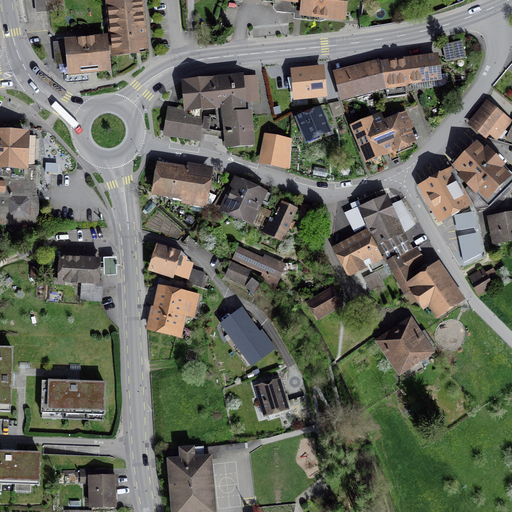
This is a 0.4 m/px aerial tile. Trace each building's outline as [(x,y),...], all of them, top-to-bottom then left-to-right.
[(61,0),(37,0),(38,11),(63,9),(61,0)] [(107,0),(110,16),(139,13),(137,0),(107,0)] [(279,0),(278,7),(303,10),(303,14),(342,18),(343,0),(279,0)] [(144,52),(139,13),(110,16),(114,55),(144,52)] [(66,39),(69,73),(110,69),(106,35),(66,39)] [(448,61),(466,58),(463,42),(445,46),(448,61)] [(402,62),(381,65),(380,60),(362,64),(349,67),(351,72),(337,75),(344,96),(384,86),(387,99),(407,95),(406,82),(427,79),(428,88),(440,86),(436,57),(402,62)] [(290,95),(325,92),(323,64),(288,66),(290,95)] [(245,112),(243,103),(258,102),(256,78),(199,83),(186,84),(188,108),(187,112),(173,110),(171,123),(168,135),(199,142),(202,129),(227,133),(229,148),(252,145),(249,112),(245,112)] [(491,135),(504,118),(487,105),(470,126),(485,137),(488,133),(491,135)] [(323,110),(297,120),(306,146),(333,136),(323,110)] [(383,116),(353,128),(368,165),(417,145),(405,116),(386,124),(383,116)] [(504,118),(491,135),(496,139),(509,122),(504,118)] [(0,215),(24,216),(27,137),(0,135),(0,215)] [(293,142),(270,139),(264,163),(290,167),(293,142)] [(477,147),(457,166),(463,173),(459,178),(472,191),(468,195),(483,210),(511,183),(511,174),(488,150),(484,154),(477,147)] [(209,175),(159,168),(155,194),(206,201),(209,175)] [(467,205),(449,174),(424,188),(441,219),(467,205)] [(268,195),(235,182),(221,218),(254,231),(268,195)] [(414,288),(410,281),(407,271),(423,262),(416,246),(412,249),(385,194),(361,206),(370,232),(369,235),(379,257),(383,255),(387,264),(405,294),(414,288)] [(300,213),(282,205),(267,238),(285,246),(300,213)] [(316,209),(302,208),(300,225),(315,226),(316,209)] [(511,217),(489,221),(494,249),(511,246),(511,217)] [(369,235),(336,250),(348,276),(369,266),(371,271),(387,264),(383,255),(379,257),(369,235)] [(286,268),(239,250),(232,266),(263,278),(261,285),(277,291),(286,268)] [(181,257),(159,251),(153,273),(174,279),(181,257)] [(98,282),(100,258),(63,256),(62,282),(83,283),(82,300),(101,301),(102,282),(98,282)] [(117,257),(104,257),(105,275),(117,274),(117,257)] [(410,281),(414,288),(426,309),(432,306),(438,316),(460,303),(438,265),(410,281)] [(503,267),(497,271),(503,281),(509,277),(503,267)] [(252,277),(231,268),(226,281),(247,289),(252,277)] [(485,271),(469,280),(476,292),(496,281),(492,274),(488,276),(485,271)] [(377,275),(365,281),(371,293),(383,287),(377,275)] [(199,295),(157,286),(147,331),(181,338),(186,317),(194,319),(199,295)] [(333,290),(307,305),(318,323),(344,308),(333,290)] [(259,332),(242,308),(221,323),(252,365),(275,348),(262,330),(259,332)] [(380,342),(401,371),(437,346),(426,330),(418,336),(409,322),(380,342)] [(0,409),(10,410),(11,350),(0,349),(0,409)] [(43,384),(43,412),(102,414),(103,386),(43,384)] [(287,410),(280,386),(259,392),(266,416),(287,410)] [(175,511),(210,511),(212,511),(208,459),(204,460),(203,446),(180,448),(181,461),(171,462),(175,511)] [(0,453),(0,481),(36,483),(37,455),(0,453)] [(81,478),(91,478),(92,507),(114,506),(114,487),(116,487),(116,476),(95,477),(95,472),(81,472),(81,478)]
